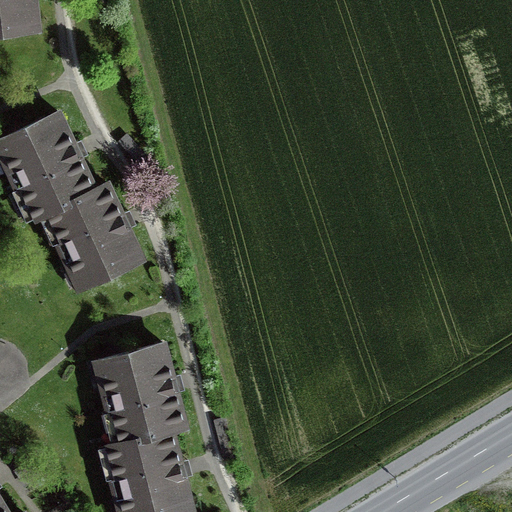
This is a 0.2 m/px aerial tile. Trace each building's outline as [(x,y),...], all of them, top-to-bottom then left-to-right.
[(32,0),(0,0),(0,33),(6,33),(5,27),(35,23),(32,0)] [(45,212),(93,190),(76,154),(57,112),(0,138),(0,148),(11,171),(7,172),(15,189),(18,188),(32,217),(45,212)] [(125,135),(118,142),(144,171),(151,164),(125,135)] [(93,190),(45,212),(59,242),(56,243),(65,263),(68,261),(80,287),(113,272),(110,266),(138,253),(123,222),(106,184),(93,190)] [(110,410),(119,443),(169,429),(183,425),(174,392),(161,343),(97,360),(105,393),(102,393),(107,411),(110,410)] [(223,418),(213,421),(223,459),(232,456),(223,418)] [(180,471),(169,429),(119,443),(105,446),(113,477),(110,478),(115,499),(119,498),(122,511),(159,511),(188,503),(180,471)] [(30,461),(14,471),(23,486),(40,476),(30,461)]
